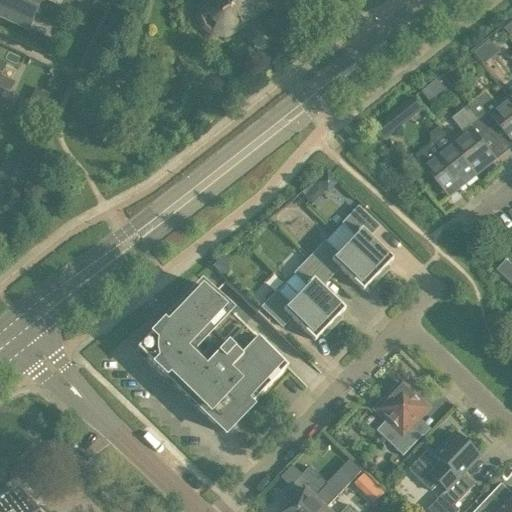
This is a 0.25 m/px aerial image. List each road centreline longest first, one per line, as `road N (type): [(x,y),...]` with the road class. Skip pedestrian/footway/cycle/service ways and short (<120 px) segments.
road 1 (tertiary): [(20,322),(439,0)]
road 2 (residential): [(402,322),(222,511)]
road 3 (unclassified): [(196,511),(20,322)]
road 4 (residential): [(511,428),(402,322)]
